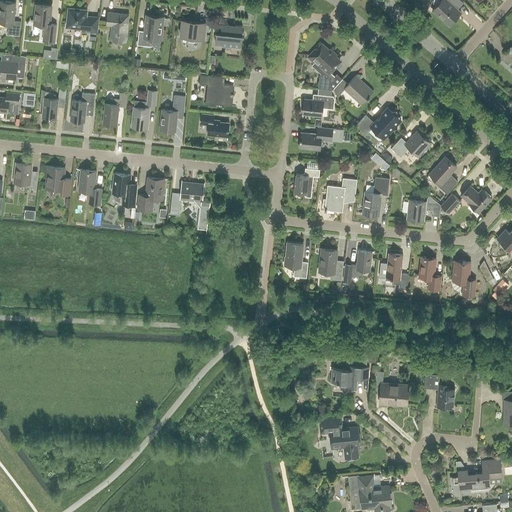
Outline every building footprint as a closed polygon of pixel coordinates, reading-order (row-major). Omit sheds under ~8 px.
[(458,0),(443,0),(433,11),(448,25),(461,11),(454,5),(458,0)] [(8,26),(8,34),(20,35),(21,21),(14,21),(16,2),(0,1),(0,2),(0,22),(6,23),(8,26)] [(45,25),(44,35),(43,42),(55,44),(57,24),(50,24),(52,6),(36,5),(34,24),(45,25)] [(97,34),(99,17),(87,16),(87,10),(68,8),(66,27),(82,29),(82,32),(97,34)] [(128,21),(127,21),(128,16),(125,15),(119,14),(119,13),(108,12),(107,25),(112,25),(110,40),(126,42),(128,21)] [(161,38),(163,18),(147,16),(145,31),(139,31),(138,45),(152,46),(153,38),(161,38)] [(204,39),(206,23),(182,20),(180,37),(189,38),(189,40),(195,41),(196,38),(204,39)] [(241,46),(243,26),(222,24),(221,32),(216,32),(215,43),(241,46)] [(330,72),(340,60),(336,56),(337,55),(330,49),(329,50),(323,44),(317,51),(315,49),(308,57),(314,62),(316,61),(325,69),(320,75),(318,88),(332,90),(334,88),(330,85),(337,78),(330,72)] [(52,47),(52,51),(48,51),(47,57),(56,58),(57,48),(52,47)] [(25,78),(27,56),(11,54),(11,61),(0,60),(0,77),(16,79),(17,77),(25,78)] [(186,73),(164,71),(164,77),(186,80),(186,73)] [(231,104),(234,84),(224,83),(224,84),(219,84),(219,76),(200,74),(199,83),(207,84),(205,103),(217,104),(217,103),(231,104)] [(343,79),(334,88),(337,96),(344,88),(362,104),(374,91),(356,75),(348,84),(343,79)] [(56,95),(42,89),(41,90),(42,90),(41,102),(40,102),(44,103),(42,117),(57,119),(59,100),(59,98),(55,98),(55,95),(56,95)] [(155,105),(157,91),(149,90),(147,104),(155,105)] [(0,111),(8,113),(8,111),(10,111),(10,112),(15,112),(17,112),(18,104),(19,104),(20,93),(7,92),(6,98),(0,97),(0,111)] [(94,108),(95,94),(83,92),(82,101),(73,100),(71,120),(85,122),(86,107),(94,108)] [(126,107),(128,93),(120,92),(120,99),(111,98),(110,103),(105,103),(103,124),(117,125),(119,106),(126,107)] [(303,114),(322,116),(323,108),(334,109),(335,99),(334,96),(318,94),(317,101),(304,99),(303,114)] [(174,95),(173,110),(163,109),(161,130),(175,131),(176,117),(183,118),(185,96),(174,95)] [(147,128),(149,108),(145,108),(146,102),(145,102),(145,103),(136,102),(136,101),(135,101),(132,127),(147,128)] [(393,129),(397,129),(397,111),(392,112),(387,108),(374,122),(366,115),(356,125),(366,134),(372,127),(384,138),(393,129)] [(228,137),(229,123),(213,121),(214,115),(202,114),(201,124),(209,125),(208,135),(228,137)] [(342,141),(344,130),(318,127),(317,134),(301,132),(299,148),(320,150),(321,139),(332,140),(332,139),(342,141)] [(426,150),(432,144),(417,130),(407,142),(401,137),(391,148),(401,157),(409,148),(419,157),(425,149),(426,150)] [(383,156),(390,162),(393,158),(387,152),(383,156)] [(447,194),(458,182),(450,175),(457,167),(446,157),(430,174),(438,181),(436,183),(447,194)] [(390,165),(384,160),(379,165),(385,170),(390,165)] [(36,188),(38,175),(32,174),(31,172),(32,164),(17,162),(14,182),(20,183),(20,185),(22,186),(36,188)] [(64,178),(65,168),(49,166),(46,188),(62,190),(62,194),(69,194),(71,179),(64,178)] [(417,171),(413,167),(406,175),(411,178),(417,171)] [(320,169),(307,168),(307,173),(304,175),(296,174),(294,192),(303,193),(306,197),(311,197),(314,176),(319,176),(320,169)] [(100,204),(102,189),(95,188),(97,171),(81,169),(79,190),(90,192),(88,203),(100,204)] [(131,175),(128,174),(115,173),(113,192),(114,193),(113,194),(114,196),(114,198),(115,200),(117,201),(119,201),(123,202),(123,204),(135,205),(137,184),(130,183),(131,175)] [(162,199),(164,178),(149,177),(147,195),(139,194),(138,209),(152,211),(154,198),(162,199)] [(388,195),(390,178),(375,177),(374,186),(367,185),(366,192),(364,213),(371,213),(371,215),(378,215),(381,194),(388,195)] [(355,201),(356,186),(357,179),(343,178),(342,186),(328,185),(326,199),(324,198),(323,207),(325,207),(325,210),(343,211),(344,200),(355,201)] [(204,190),(205,183),(182,180),(181,193),(173,192),(171,210),(179,211),(180,198),(184,199),(195,200),(201,207),(200,213),(198,228),(207,229),(206,235),(207,235),(209,216),(208,216),(209,212),(210,212),(211,201),(203,200),(204,193),(205,193),(205,190),(204,190)] [(479,212),(492,198),(482,189),(479,193),(470,185),(461,195),(469,203),(479,212)] [(449,212),(460,201),(452,194),(442,206),(449,212)] [(440,216),(441,205),(438,202),(433,202),(433,204),(427,203),(427,202),(409,199),(406,218),(425,221),(426,210),(432,210),(431,215),(440,216)] [(25,210),(25,217),(35,218),(36,211),(25,210)] [(511,229),(510,232),(506,229),(498,238),(510,249),(511,246),(511,229)] [(307,277),(308,262),(301,262),(303,245),(288,244),(286,257),(285,257),(284,264),(295,265),(294,276),(307,277)] [(342,280),(344,262),(337,261),(338,251),(321,249),(319,270),(331,271),(330,279),(342,280)] [(370,271),(372,251),(359,250),(357,265),(353,265),(346,264),(344,280),(351,281),(352,275),(359,276),(361,274),(361,270),(370,271)] [(394,254),(389,253),(388,264),(381,263),(380,278),(381,277),(395,278),(394,284),(400,284),(399,288),(407,289),(409,274),(401,273),(403,255),(394,254)] [(440,289),(441,276),(435,276),(436,258),(421,257),(419,277),(429,278),(428,288),(440,289)] [(474,296),(476,280),(469,279),(471,262),(458,261),(458,262),(455,261),(452,281),(464,282),(463,294),(474,296)] [(491,288),(498,283),(495,277),(487,281),(491,288)] [(500,295),(510,285),(503,280),(494,290),(500,295)] [(369,379),(370,367),(363,366),(364,358),(346,357),(345,369),(332,368),(331,382),(346,383),(346,387),(357,387),(358,378),(369,379)] [(454,406),(455,388),(447,388),(447,384),(439,383),(440,375),(425,374),(424,388),(438,389),(437,407),(448,408),(448,406),(454,406)] [(406,405),(407,385),(384,383),(382,383),(381,403),(406,405)] [(294,409),(301,406),(298,400),(291,403),(294,409)] [(359,440),(360,439),(360,432),(358,432),(357,426),(337,428),(336,417),(319,419),(321,433),(330,432),(331,448),(344,447),(346,458),(358,457),(358,449),(360,449),(359,440)] [(489,473),(502,472),(500,460),(482,461),(483,472),(468,474),(468,470),(458,471),(459,476),(450,477),(451,490),(458,495),(471,494),(470,488),(490,486),(489,473)] [(389,511),(390,508),(392,508),(390,486),(375,487),(374,475),(359,477),(359,475),(348,476),(352,509),(375,507),(375,511),(389,511)] [(508,501),(508,493),(500,494),(500,502),(508,501)]
